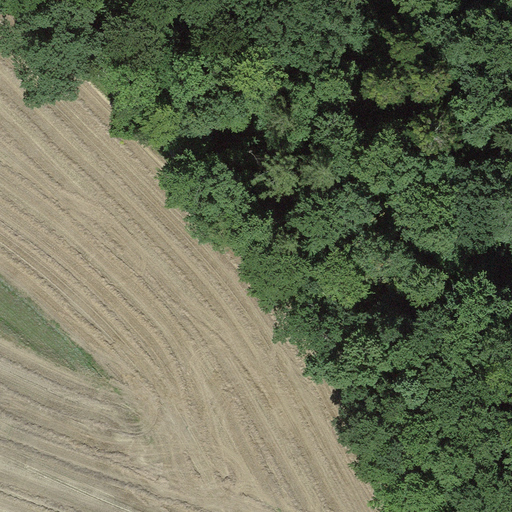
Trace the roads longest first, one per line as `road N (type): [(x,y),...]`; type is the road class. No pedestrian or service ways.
road 1 (track): [(27,0),(199,169),(324,328),(435,511)]
road 2 (track): [(339,0),(511,193)]
